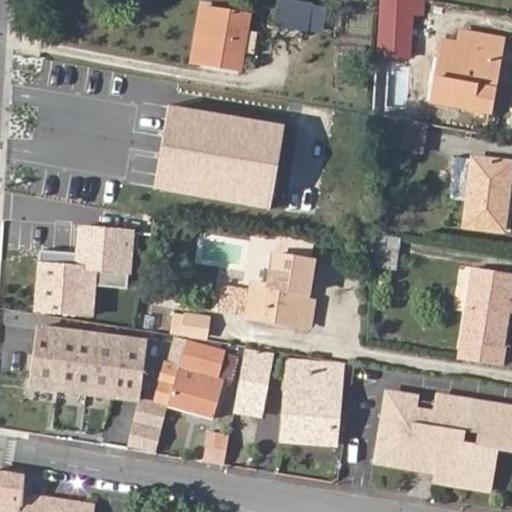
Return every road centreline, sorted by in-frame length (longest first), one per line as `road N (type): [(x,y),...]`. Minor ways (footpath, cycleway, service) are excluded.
road 1 (unknown): [(4,36),(245,80),(269,75),(283,45)]
road 2 (residential): [(235,486),(0,444)]
road 3 (residential): [(394,511),(235,486)]
